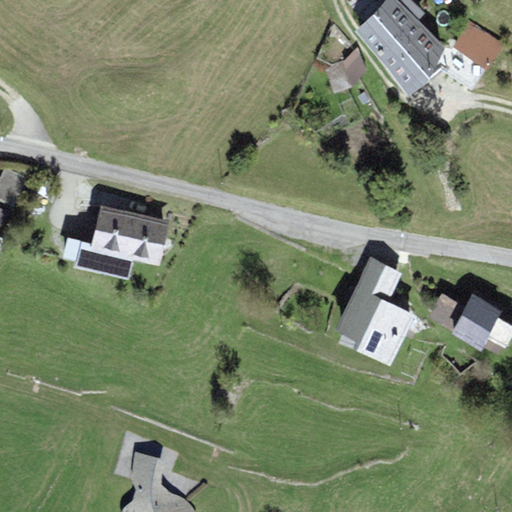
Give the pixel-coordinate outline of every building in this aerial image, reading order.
[(379,0),(356,20),(409,83),(447,43),(420,15),(404,0),(379,0)] [(404,0),(420,15),(426,8),(417,0),(404,0)] [(503,41),(470,20),(455,42),(489,64),(503,41)] [(369,67),(360,45),(345,58),(354,81),(369,67)] [(336,90),(354,81),(345,58),(327,67),(336,90)] [(0,179),(0,195),(15,204),(31,174),(9,162),(0,179)] [(92,235),(91,240),(135,251),(160,258),(170,216),(103,198),(92,235)] [(0,220),(5,224),(12,212),(1,206),(0,207),(0,220)] [(64,252),(78,255),(83,233),(69,230),(64,252)] [(129,273),(135,251),(91,240),(92,235),(83,233),(78,255),(76,260),(129,273)] [(392,353),(416,307),(391,291),(403,269),(372,254),(337,319),(357,329),(354,335),(392,353)] [(465,302),(452,324),(483,341),(500,311),(504,305),(473,287),(465,302)] [(452,324),(465,302),(443,289),(430,311),(452,324)] [(511,331),(511,317),(500,311),(483,341),(500,352),(511,331)] [(195,511),(192,506),(184,499),(169,491),(163,485),(166,462),(136,453),(133,481),(135,485),(138,490),(135,498),(134,502),(132,504),(126,507),(124,511),(195,511)]
